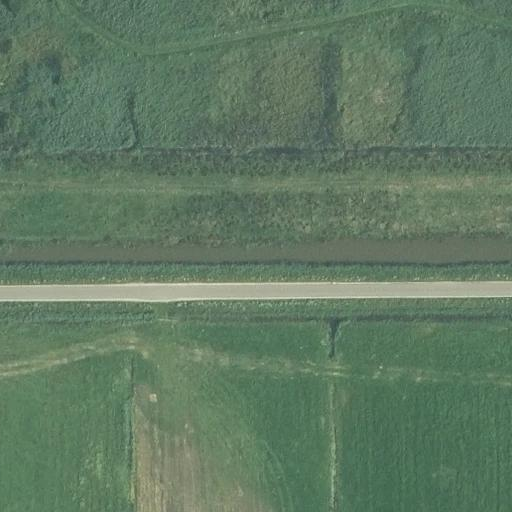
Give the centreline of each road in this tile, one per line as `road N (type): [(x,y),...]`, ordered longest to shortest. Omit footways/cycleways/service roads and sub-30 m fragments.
road 1 (track): [(511,379),(222,373),(170,344),(118,346),(71,383),(74,511)]
road 2 (unclassified): [(0,293),(511,290)]
road 3 (track): [(173,418),(167,291)]
